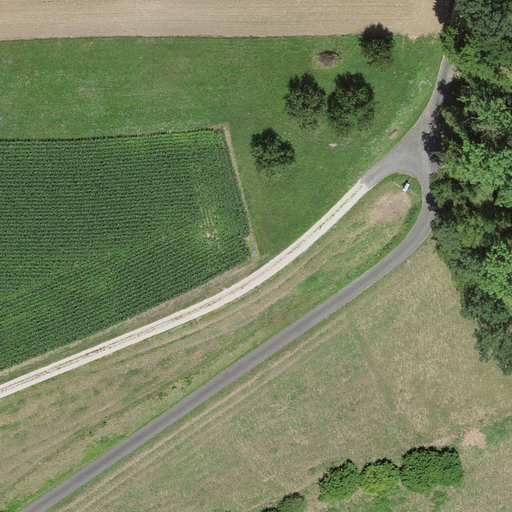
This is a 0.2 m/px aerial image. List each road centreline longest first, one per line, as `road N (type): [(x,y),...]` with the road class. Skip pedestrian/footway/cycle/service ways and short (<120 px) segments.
road 1 (track): [(0,388),(215,300),(279,265),(364,184),(421,147),(464,0)]
road 2 (residential): [(36,511),(406,248),(432,199),(421,147)]
